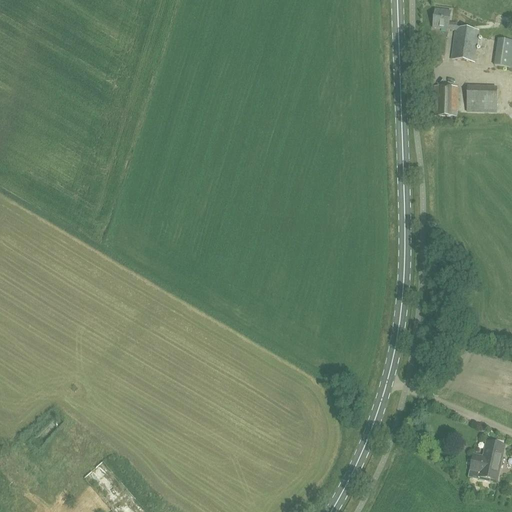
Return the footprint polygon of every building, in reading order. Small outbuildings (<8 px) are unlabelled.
[(451,11),(436,9),(433,28),(456,31),(457,28),(457,24),(450,23),(451,11)] [(479,31),(457,28),(452,60),(475,63),(479,31)] [(511,41),(497,39),(494,66),(508,68),(511,68),(511,41)] [(456,117),(457,87),(435,86),(434,116),(456,117)] [(497,113),(497,87),(468,87),(467,113),(497,113)] [(505,446),(487,442),(483,460),(502,464),(505,446)] [(502,464),(483,460),(483,461),(473,458),(470,471),(480,473),(479,477),(498,481),(502,464)]
